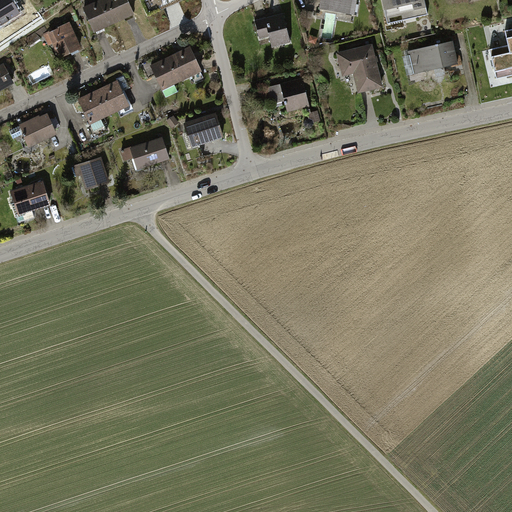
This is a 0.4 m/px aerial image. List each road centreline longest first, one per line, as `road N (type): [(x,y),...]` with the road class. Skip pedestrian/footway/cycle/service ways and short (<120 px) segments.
road 1 (track): [(437,511),(135,210)]
road 2 (residential): [(254,171),(0,254)]
road 3 (residential): [(511,107),(254,171)]
road 4 (residential): [(211,16),(0,119)]
road 5 (residential): [(211,16),(254,171)]
